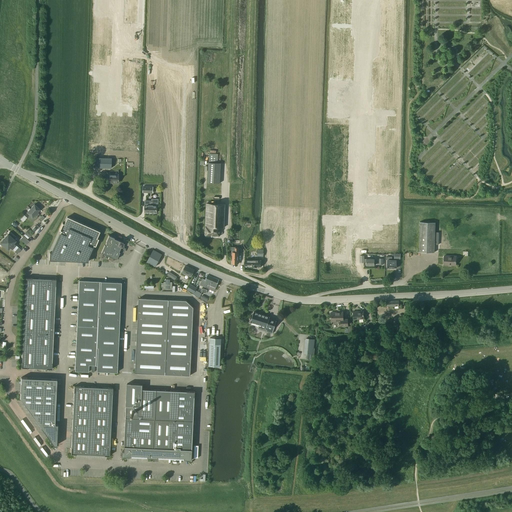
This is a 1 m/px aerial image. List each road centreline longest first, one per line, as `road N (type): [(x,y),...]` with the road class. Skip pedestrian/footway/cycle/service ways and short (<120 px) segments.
road 1 (residential): [(305,300),(308,222),(360,219),(368,0)]
road 2 (residential): [(179,243),(188,57),(118,52)]
road 3 (unclassified): [(277,295),(183,260),(67,198)]
road 4 (unclassified): [(511,289),(305,300)]
road 5 (residential): [(179,243),(73,186),(20,172)]
road 6 (residential): [(6,340),(16,269),(67,198)]
road 7 (unknown): [(62,461),(15,402),(13,373),(26,372)]
